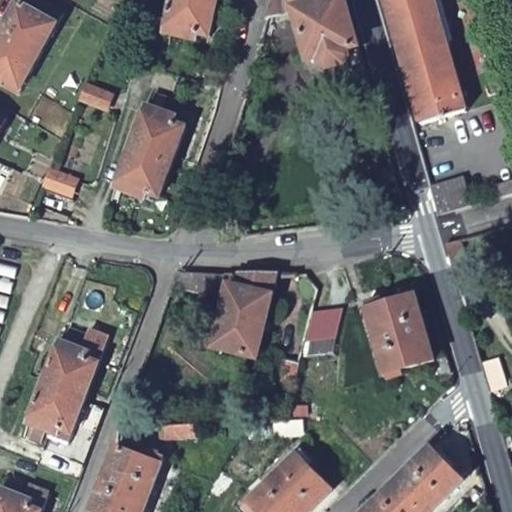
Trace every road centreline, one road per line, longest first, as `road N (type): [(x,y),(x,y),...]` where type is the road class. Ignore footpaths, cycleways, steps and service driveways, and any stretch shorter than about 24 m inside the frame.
road 1 (unclassified): [(174,255),(79,511)]
road 2 (unclassified): [(254,0),(228,122),(174,255)]
road 3 (unclassified): [(174,255),(298,253),(429,233)]
road 4 (tertiary): [(360,0),(429,233)]
road 5 (unclassified): [(0,229),(174,255)]
road 6 (residential): [(474,398),(446,413),(345,511)]
road 7 (tertiary): [(429,233),(474,398)]
